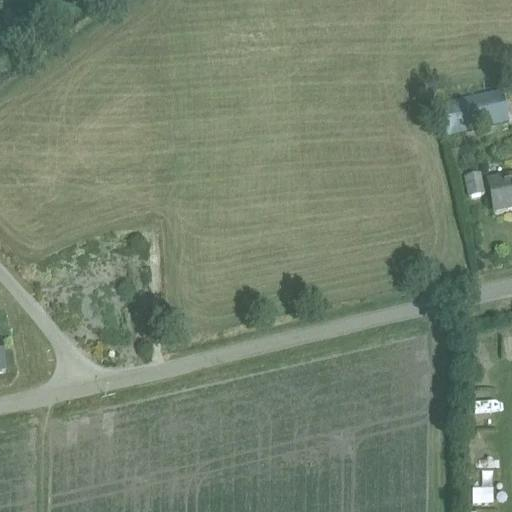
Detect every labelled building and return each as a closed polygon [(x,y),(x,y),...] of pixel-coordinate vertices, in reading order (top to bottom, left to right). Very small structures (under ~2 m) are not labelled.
[(499,84),(437,98),(447,142),(509,129),(499,84)] [(481,177),(465,180),(468,200),(484,197),(481,177)] [(511,180),(487,186),(489,195),(493,214),(511,210),(511,180)] [(486,342),(484,371),(494,372),(496,343),(486,342)] [(503,465),(504,445),(474,444),(473,464),(503,465)] [(472,483),(471,507),(500,508),(501,484),(472,483)]
